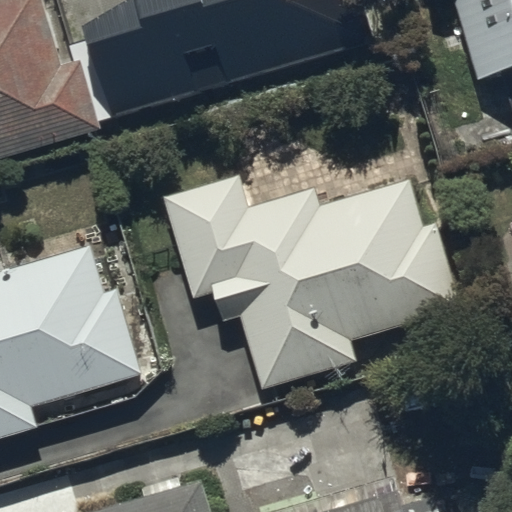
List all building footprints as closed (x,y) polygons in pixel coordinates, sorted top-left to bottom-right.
[(43,0),(0,0),(0,156),(102,125),(82,59),(63,65),(43,0)] [(126,0),(84,24),(114,114),(374,39),(362,0),(126,0)] [(511,0),(456,0),(480,80),(505,73),(511,95),(511,0)] [(240,174),(165,195),(193,298),(216,292),(224,320),(241,316),(261,389),(357,363),(350,338),(465,307),(428,173),(321,203),(316,186),(249,205),(240,174)] [(0,440),(40,429),(34,405),(141,376),(117,288),(105,292),(92,245),(2,269),(0,263),(0,440)] [(437,511),(433,496),(401,506),(396,489),(317,511),(211,511),(202,479),(85,511),(437,511)]
